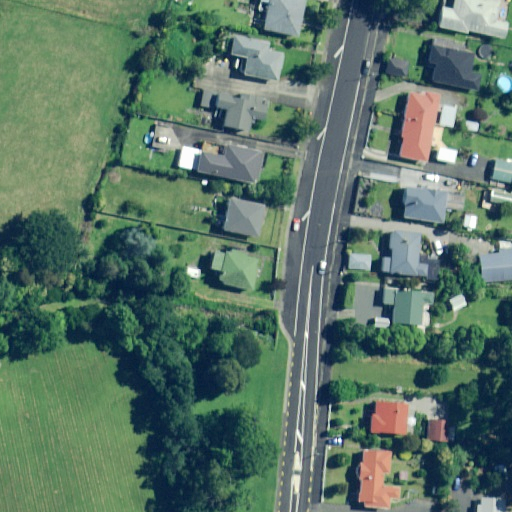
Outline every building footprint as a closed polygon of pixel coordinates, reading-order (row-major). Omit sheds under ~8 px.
[(297,37),(304,0),(259,0),(257,9),(265,10),(261,30),(297,37)] [(498,2),(489,0),(452,0),(451,10),(440,8),(436,27),(465,34),(466,31),(505,39),(508,24),(494,21),(498,2)] [(266,43),(231,36),(227,55),(244,59),(241,75),(276,82),(282,54),(264,50),(266,43)] [(465,42),(432,36),(427,63),(434,64),(431,82),(477,91),(480,74),(470,72),(474,53),(463,51),(465,42)] [(405,64),(387,61),(385,74),(402,77),(405,64)] [(267,97),(202,90),(200,107),(224,109),(222,128),(247,130),(248,119),(264,120),(267,97)] [(439,97),(408,91),(399,138),(401,138),(397,157),(426,163),(439,97)] [(457,108),(443,106),(439,125),(452,128),(457,108)] [(465,119),(463,128),(478,131),(480,122),(465,119)] [(178,135),(156,131),(152,147),(174,151),(178,135)] [(263,152),(224,145),(221,156),(198,152),(194,172),(256,185),(263,152)] [(446,189),(421,186),(421,189),(403,187),(400,218),(442,222),(446,189)] [(511,194),(491,190),(488,201),(511,206),(511,194)] [(264,205),(228,197),(221,230),(257,238),(264,205)] [(387,232),(385,247),(388,247),(387,258),(381,257),(380,272),(415,276),(420,235),(387,232)] [(223,248),(222,254),(209,251),(206,269),(218,271),(215,284),(250,291),(257,255),(246,253),(223,248)] [(511,280),(511,248),(498,250),(498,255),(478,256),(479,282),(511,280)] [(371,256),(349,254),(347,268),(369,270),(371,256)] [(200,270),(187,267),(185,276),(198,279),(200,270)] [(361,284),(349,284),(347,307),(360,308),(361,284)] [(420,326),(422,307),(432,307),(433,293),(422,292),(396,290),(382,289),(381,303),(378,303),(378,310),(391,311),(391,324),(420,326)] [(466,305),(461,294),(448,301),(453,312),(466,305)] [(387,319),(374,318),(373,327),(386,329),(387,319)] [(407,408),(408,403),(374,401),(373,414),(369,414),(368,432),(413,435),(415,409),(407,408)] [(455,426),(443,427),(443,440),(455,440),(455,426)] [(362,463),(358,463),(357,502),(361,502),(361,507),(388,508),(388,500),(398,500),(398,488),(380,487),(381,474),(389,474),(390,452),(362,451),(362,463)]
